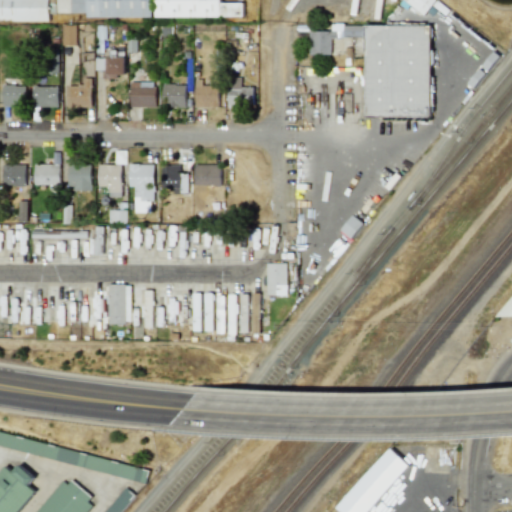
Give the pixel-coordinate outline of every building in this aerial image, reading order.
[(0,0),(0,21),(48,21),(48,0),(0,0)] [(85,13),(85,0),(55,0),(56,13),(85,13)] [(152,18),(151,0),(86,0),(86,17),(152,18)] [(243,17),(243,2),(220,3),(220,0),(154,0),(155,18),(243,17)] [(404,0),(423,16),(436,1),(435,0),(404,0)] [(75,45),(75,25),(62,25),(62,45),(75,45)] [(105,25),(95,26),(96,40),(101,40),(101,39),(105,39),(105,25)] [(431,26),(331,25),(331,31),(308,31),(308,55),(330,55),(330,37),(365,38),(365,117),(430,117),(431,26)] [(124,58),(95,58),(95,68),(105,68),(105,74),(124,75),(124,58)] [(58,72),(57,59),(49,59),(49,73),(58,72)] [(227,106),(253,106),(253,87),(241,87),(241,77),(227,78),(227,106)] [(67,85),(66,107),(91,108),(92,78),(83,78),(83,85),(67,85)] [(130,107),(155,107),(154,82),(129,82),(130,107)] [(218,107),(218,84),(194,83),(194,107),(218,107)] [(2,106),(24,107),(25,85),(3,85),(2,106)] [(185,85),(162,85),(162,101),(169,102),(169,107),(185,107),(185,85)] [(58,107),(58,87),(33,86),(32,107),(58,107)] [(2,185),(25,186),(25,165),(2,164),(2,185)] [(58,185),(57,164),(33,164),(34,185),(58,185)] [(120,197),(121,165),(98,164),(97,186),(107,186),(107,197),(120,197)] [(153,164),(129,164),(128,186),(134,187),(133,212),(152,213),(153,164)] [(194,185),(220,185),(221,165),(195,164),(194,185)] [(90,190),(91,166),(67,165),(67,189),(90,190)] [(179,165),(161,165),(162,188),(173,188),(173,194),(188,194),(187,173),(180,173),(179,165)] [(17,221),(26,221),(26,201),(18,201),(17,221)] [(126,224),(126,210),(108,210),(108,223),(126,224)] [(352,239),(363,224),(352,215),(341,230),(352,239)] [(103,226),(95,226),(94,246),(102,247),(103,226)] [(265,263),(266,296),(286,295),(286,263),(265,263)] [(130,323),(130,285),(108,285),(108,323),(130,323)] [(153,290),(145,290),(144,320),(152,320),(153,290)] [(103,291),(92,291),(93,325),(103,325),(103,291)] [(200,293),(192,293),(192,318),(199,318),(200,293)] [(259,293),(250,293),(251,334),(260,333),(259,293)] [(212,294),(204,294),(204,329),(211,329),(212,294)] [(247,332),(247,294),(239,294),(239,332),(247,332)] [(236,295),(228,295),(227,331),(235,331),(236,295)] [(216,322),(223,322),(223,296),(215,296),(216,322)] [(511,316),(511,299),(497,317),(511,316)] [(0,431),(147,471),(145,483),(0,445),(0,431)] [(342,511),(371,511),(411,467),(391,449),(339,509),(342,511)] [(0,511),(0,469),(4,465),(12,472),(18,465),(35,479),(29,486),(36,492),(18,511),(0,511)] [(36,511),(87,511),(92,507),(88,503),(92,498),(71,480),(67,484),(63,481),(36,511)] [(105,511),(126,488),(135,495),(120,511),(105,511)]
